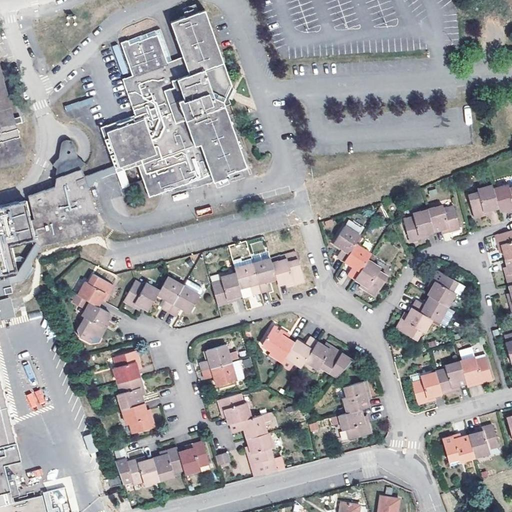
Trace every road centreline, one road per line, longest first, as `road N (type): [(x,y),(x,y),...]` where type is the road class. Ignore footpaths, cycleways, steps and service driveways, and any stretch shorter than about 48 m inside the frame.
road 1 (residential): [(172,511),(360,463),(398,466)]
road 2 (residential): [(374,325),(419,258),(474,242),(489,331)]
